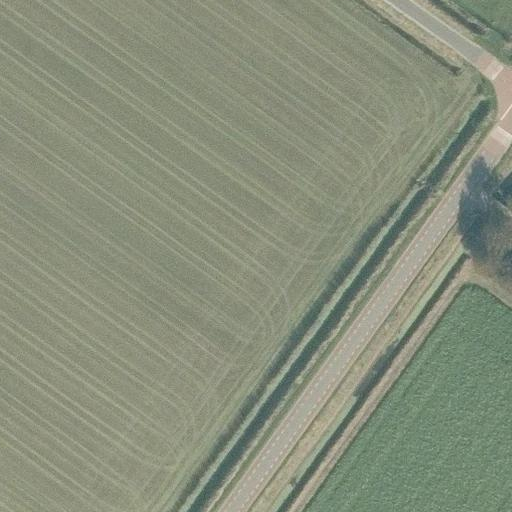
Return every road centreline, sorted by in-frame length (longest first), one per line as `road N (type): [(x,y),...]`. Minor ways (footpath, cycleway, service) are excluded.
road 1 (unclassified): [(227,511),(511,116)]
road 2 (unclassified): [(511,82),(399,0)]
